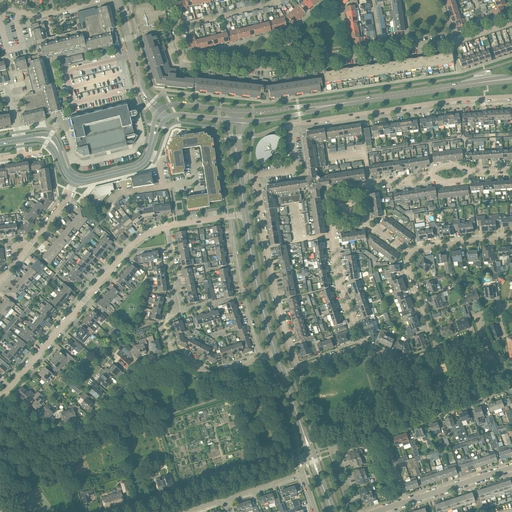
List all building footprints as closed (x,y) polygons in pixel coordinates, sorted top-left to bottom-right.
[(138,24),(139,27),(139,28),(139,29),(140,32),(140,33),(141,34),(150,32),(151,32),(157,30),(155,24),(155,22),(159,21),(159,19),(166,17),(166,15),(164,9),(164,6),(158,8),(154,9),(153,6),(148,3),(148,2),(149,1),(148,0),(147,0),(146,1),(135,3),(132,8),(136,24),(138,24)] [(309,9),(313,5),(307,0),(304,0),(302,2),(309,9)] [(356,0),(355,0),(350,3),(350,6),(345,7),(346,12),(355,11),(355,8),(356,8),(355,5),(358,5),(356,0)] [(174,3),(177,14),(182,13),(180,2),(174,3)] [(300,3),(298,5),(305,13),(305,12),(309,9),(302,2),(300,4),(300,3)] [(41,57),(85,46),(86,52),(89,51),(92,53),(119,46),(116,32),(114,32),(113,28),(114,28),(109,6),(108,6),(107,7),(106,5),(102,6),(103,8),(100,8),(100,7),(77,13),(80,25),(77,26),(78,30),(76,31),(75,28),(70,30),(71,32),(47,38),(43,23),(41,23),(41,25),(39,25),(38,23),(30,25),(30,26),(31,27),(30,28),(31,31),(34,42),(35,42),(38,54),(37,55),(37,56),(36,56),(35,56),(30,58),(30,57),(29,57),(28,57),(27,57),(27,59),(25,59),(24,57),(13,60),(16,72),(21,71),(22,73),(27,72),(33,92),(28,93),(28,96),(23,97),(27,113),(21,114),(24,125),(46,120),(44,115),(60,111),(54,84),(52,84),(51,85),(49,85),(48,85),(41,57)] [(301,17),(305,13),(298,5),(294,9),(301,17)] [(492,9),(494,14),(504,11),(503,6),(496,8),(495,8),(492,9)] [(294,9),(290,12),(297,21),(301,17),(294,9)] [(449,12),(450,17),(459,14),(458,12),(459,11),(458,9),(449,12)] [(506,16),(504,11),(494,14),(496,19),(506,16)] [(297,21),(290,12),(286,16),(290,21),(293,24),(297,21)] [(459,14),(450,17),(452,22),(462,19),(461,19),(461,17),(460,17),(459,14)] [(279,18),(281,29),(287,28),(284,17),(279,18)] [(454,22),(456,27),(467,23),(465,18),(461,19),(462,19),(452,22),(454,22)] [(276,31),(274,20),(268,21),(271,31),(270,31),(271,32),(276,31)] [(262,21),(257,22),(258,24),(260,34),(265,32),(263,23),(262,21)] [(468,28),(467,23),(456,27),(458,32),(468,28)] [(237,29),(232,30),(234,41),(240,40),(239,39),(237,29)] [(193,87),(194,80),(184,79),(184,80),(175,79),(176,70),(169,69),(163,51),(165,51),(164,45),(154,48),(152,41),(156,39),(154,34),(150,35),(142,38),(145,48),(144,48),(154,80),(152,80),(154,87),(164,88),(165,86),(186,89),(186,88),(193,88),(193,87)] [(186,50),(191,48),(189,38),(183,39),(186,50)] [(503,40),(507,53),(508,55),(509,55),(509,54),(510,54),(510,53),(511,51),(511,48),(510,43),(508,38),(506,39),(508,44),(504,45),(503,40)] [(507,53),(503,40),(500,41),(502,46),(499,47),(497,42),(502,57),(503,57),(503,56),(504,56),(504,54),(507,53)] [(502,57),(497,42),(495,43),(496,47),(493,49),(495,54),(496,59),(498,58),(497,58),(499,58),(498,56),(501,55),(502,57)] [(484,46),(481,47),(486,62),(486,60),(489,59),(489,61),(491,60),(491,61),(492,60),(491,59),(489,50),(485,51),(484,46)] [(486,62),(481,47),(483,52),(479,53),(478,48),(475,49),(481,64),(480,62),(483,61),(484,63),(485,62),(485,63),(486,62)] [(470,51),(471,56),(475,66),(474,64),(478,63),(478,64),(479,64),(479,65),(481,64),(475,49),(477,54),(474,55),(472,50),(470,51)] [(474,66),(475,66),(471,56),(468,57),(466,52),(464,53),(466,58),(469,68),(469,66),(472,65),(472,66),(474,66)] [(443,54),(441,54),(443,68),(454,66),(452,53),(449,53),(448,54),(447,54),(447,53),(445,53),(445,54),(444,54),(443,54)] [(430,56),(432,69),(443,68),(441,54),(438,55),(436,56),(436,54),(434,54),(435,56),(433,56),(433,55),(430,56)] [(468,68),(469,68),(466,58),(462,59),(461,54),(458,55),(460,60),(463,68),(466,67),(467,68),(468,68)] [(77,56),(63,60),(64,66),(83,61),(82,58),(82,55),(81,55),(77,56)] [(432,69),(430,56),(428,56),(427,57),(426,57),(425,56),(424,56),(424,57),(423,58),(422,57),(419,57),(421,71),(423,71),(423,74),(424,73),(425,74),(425,76),(428,75),(427,70),(432,69)] [(421,74),(420,71),(421,71),(419,57),(417,58),(416,59),(415,59),(415,57),(413,58),(413,59),(412,59),(411,59),(409,59),(411,73),(416,72),(417,77),(419,77),(419,75),(419,74),(421,74)] [(411,73),(409,59),(406,59),(406,60),(404,60),(404,59),(402,59),(403,61),(401,61),(401,60),(398,61),(400,74),(411,73)] [(400,74),(398,61),(396,61),(395,62),(394,62),(393,61),(392,61),(392,62),(391,62),(390,62),(387,62),(389,76),(400,74)] [(379,64),(377,64),(379,78),(389,76),(387,62),(385,63),(384,63),(383,64),(383,62),(381,62),(381,64),(380,64),(379,64)] [(366,66),(368,79),(379,78),(377,64),(374,64),(374,65),(372,65),(372,64),(370,64),(370,66),(369,66),(368,65),(366,66)] [(355,67),(357,81),(358,80),(359,83),(360,83),(361,83),(361,85),(363,85),(363,80),(368,79),(366,66),(364,66),(363,67),(362,67),(361,65),(360,66),(360,67),(359,67),(358,67),(355,67)] [(357,81),(355,67),(353,68),(352,68),(351,69),(351,67),(349,67),(349,69),(348,69),(347,68),(345,69),(347,82),(352,81),(353,87),(355,86),(355,84),(357,83),(356,81),(357,81)] [(347,82),(345,69),(342,69),(342,70),(340,70),(340,69),(338,69),(339,70),(337,71),(336,70),(334,70),(336,84),(347,82)] [(336,84),(334,70),(331,71),(331,72),(330,72),(329,70),(328,71),(328,72),(327,72),(326,72),(323,72),(325,85),(336,84)] [(194,80),(193,87),(195,87),(195,92),(198,92),(199,90),(206,91),(206,93),(213,94),(213,92),(221,93),(220,94),(227,95),(227,93),(235,94),(235,96),(241,97),(242,95),(249,96),(249,98),(256,98),(256,97),(260,97),(260,93),(269,94),(269,98),(274,97),(274,99),(280,98),(280,96),(288,95),(288,97),(295,96),(294,94),(302,93),(302,95),(309,94),(309,92),(316,91),(317,92),(320,92),(319,87),(322,86),(321,79),(318,79),(317,72),(314,73),(315,80),(307,81),(306,74),(299,75),(301,82),(293,83),(292,76),(285,77),(286,84),(278,85),(277,78),(271,79),(272,86),(268,87),(267,82),(262,82),(261,86),(257,86),(258,79),(251,78),(252,78),(251,85),(242,84),(243,77),(237,76),(237,84),(228,83),(229,76),(229,75),(223,75),(222,82),(214,81),(215,74),(208,73),(209,73),(208,80),(199,79),(200,72),(197,72),(196,79),(194,79),(194,80)] [(127,107),(127,105),(70,119),(72,128),(70,128),(70,129),(69,129),(69,130),(69,131),(70,131),(71,131),(73,131),(77,148),(75,152),(84,157),(132,145),(137,136),(134,134),(130,118),(135,116),(136,116),(136,115),(137,115),(137,114),(137,113),(136,113),(136,112),(135,112),(135,111),(134,111),(133,111),(131,112),(130,109),(128,110),(127,108),(127,107)] [(11,126),(9,115),(0,116),(0,127),(3,127),(4,129),(6,129),(6,126),(11,126)] [(372,146),(369,128),(364,129),(366,147),(372,146)] [(325,129),(307,132),(308,135),(311,138),(309,140),(306,137),(303,138),(307,170),(308,169),(318,168),(326,167),(322,141),(327,140),(325,129)] [(204,135),(203,133),(174,137),(174,139),(172,139),(172,141),(170,143),(169,143),(169,146),(168,146),(172,175),(183,173),(184,174),(185,174),(184,170),(183,170),(180,148),(201,145),(209,195),(189,198),(188,197),(184,197),(185,199),(186,198),(187,210),(206,207),(206,205),(209,205),(209,203),(221,201),(216,168),(215,168),(213,158),(215,158),(212,139),(210,139),(210,137),(208,137),(207,136),(206,134),(204,135)] [(274,137),(273,137),(271,137),(270,137),(269,138),(267,138),(266,139),(265,139),(264,140),(263,141),(262,142),(261,143),(260,144),(259,145),(259,146),(258,147),(258,149),(257,150),(257,151),(257,153),(257,154),(257,155),(258,157),(258,158),(258,159),(259,160),(260,161),(260,163),(261,164),(271,155),(270,155),(270,154),(270,153),(270,152),(270,151),(271,150),(272,150),(273,150),(274,150),(279,139),(278,138),(277,138),(276,137),(274,137)] [(36,162),(37,169),(37,170),(44,169),(43,161),(41,161),(40,159),(38,159),(39,161),(36,162)] [(21,175),(21,178),(27,177),(26,174),(29,173),(29,171),(28,163),(28,162),(23,163),(23,160),(20,161),(20,163),(16,164),(18,175),(21,175)] [(32,162),(28,163),(29,171),(37,169),(36,162),(34,162),(34,160),(32,160),(32,162)] [(6,171),(7,177),(10,176),(10,180),(15,179),(15,176),(18,175),(16,164),(12,165),(12,162),(9,162),(9,165),(5,166),(5,168),(6,171)] [(330,185),(329,176),(321,177),(317,182),(315,181),(319,176),(318,168),(308,169),(309,176),(306,181),(299,182),(300,191),(308,190),(312,185),(314,187),(310,191),(311,199),(320,198),(319,191),(323,186),(330,185)] [(51,172),(49,173),(48,169),(44,169),(37,170),(37,174),(34,174),(35,179),(38,179),(39,183),(50,182),(49,176),(52,176),(51,172)] [(364,170),(352,172),(354,182),(358,182),(358,181),(362,180),(362,181),(366,181),(364,170)] [(352,172),(340,173),(342,184),(346,184),(346,183),(350,182),(350,183),(354,182),(352,172)] [(150,174),(150,173),(131,178),(134,188),(153,185),(150,174)] [(340,173),(328,175),(329,176),(330,185),(330,186),(334,185),(338,184),(338,185),(342,184),(340,173)] [(302,201),(300,191),(299,182),(299,181),(267,186),(268,189),(271,192),(270,194),(267,191),(263,192),(266,210),(277,209),(276,204),(275,196),(278,196),(279,204),(281,205),(300,202),(302,201)] [(53,184),(50,184),(50,182),(39,183),(39,185),(36,185),(37,190),(40,190),(40,193),(43,193),(51,192),(51,191),(51,187),(54,187),(53,184)] [(114,190),(112,183),(103,185),(103,186),(103,185),(104,186),(101,188),(99,186),(94,188),(85,198),(97,207),(108,194),(109,195),(111,193),(110,191),(114,190)] [(408,207),(411,206),(410,199),(419,198),(417,188),(414,188),(414,191),(409,192),(408,189),(402,190),(403,193),(397,193),(397,191),(393,191),(395,201),(403,200),(404,204),(407,203),(408,207)] [(43,193),(44,199),(52,201),(51,192),(43,193)] [(128,196),(124,200),(122,201),(125,205),(126,204),(126,202),(130,199),(128,196)] [(123,207),(125,205),(122,201),(124,200),(122,197),(121,197),(117,202),(120,207),(122,205),(123,207)] [(312,211),(323,210),(323,206),(321,206),(321,202),(322,202),(321,198),(320,198),(311,199),(312,211)] [(40,204),(47,208),(52,201),(44,199),(40,204)] [(31,204),(40,211),(43,208),(45,210),(47,208),(40,204),(38,202),(36,205),(32,202),(31,204)] [(33,208),(31,211),(38,216),(40,214),(39,214),(40,211),(31,204),(30,205),(33,208)] [(79,214),(77,216),(84,223),(90,216),(84,211),(80,207),(76,212),(79,214)] [(149,220),(148,210),(140,211),(144,219),(147,219),(148,220),(149,220)] [(314,223),(325,222),(324,217),(323,218),(323,214),(324,214),(323,210),(312,211),(314,223)] [(38,216),(31,211),(29,214),(25,211),(24,213),(34,220),(36,217),(37,218),(38,216)] [(144,219),(140,211),(136,215),(135,213),(132,214),(140,224),(141,224),(141,221),(144,219)] [(34,220),(24,213),(23,214),(26,217),(24,220),(26,222),(33,227),(34,225),(32,223),(34,220)] [(73,220),(81,227),(84,223),(77,216),(74,214),(73,216),(75,218),(73,220)] [(128,218),(130,220),(133,224),(135,226),(137,224),(138,225),(140,225),(140,224),(132,214),(128,218)] [(130,220),(128,218),(126,215),(121,218),(123,221),(130,229),(131,228),(131,226),(133,224),(130,220)] [(489,231),(488,221),(485,221),(485,216),(476,217),(477,219),(477,224),(482,224),(482,232),(489,231)] [(499,223),(498,216),(492,216),(492,221),(488,221),(489,231),(496,231),(495,223),(499,223)] [(498,216),(499,223),(499,225),(503,225),(503,227),(509,227),(508,218),(504,218),(504,216),(498,216)] [(116,220),(118,223),(125,231),(127,229),(129,230),(130,229),(123,221),(121,218),(120,219),(119,218),(116,220)] [(389,230),(394,222),(390,218),(388,220),(386,218),(383,222),(381,224),(389,230)] [(465,224),(465,225),(466,233),(474,232),(473,226),(476,226),(474,218),(469,219),(470,223),(465,224)] [(67,222),(77,231),(81,227),(73,220),(71,223),(69,220),(67,222)] [(466,233),(465,225),(465,224),(460,225),(460,221),(455,221),(455,222),(456,228),(456,231),(457,231),(456,231),(456,229),(459,229),(460,234),(466,233)] [(27,234),(33,227),(26,222),(23,227),(27,234)] [(74,235),(77,231),(67,222),(65,224),(68,226),(66,229),(74,235)] [(316,235),(327,233),(326,229),(325,230),(324,226),(326,225),(325,222),(314,223),(316,235)] [(393,233),(399,225),(394,222),(389,230),(393,233)] [(435,225),(434,222),(428,223),(429,230),(426,230),(427,239),(434,238),(433,234),(436,233),(436,231),(435,225)] [(449,226),(445,227),(447,236),(454,235),(453,229),(456,228),(455,222),(449,223),(449,226)] [(122,233),(125,231),(118,223),(114,227),(115,228),(121,236),(122,235),(122,233)] [(435,225),(436,231),(439,230),(440,237),(447,236),(445,227),(445,223),(435,225)] [(398,237),(404,229),(399,225),(393,233),(398,237)] [(18,235),(27,234),(23,227),(17,227),(18,235)] [(420,240),(427,239),(426,230),(422,231),(421,227),(415,228),(417,236),(419,236),(420,240)] [(121,236),(115,228),(111,231),(116,238),(118,236),(119,236),(121,236)] [(70,239),(74,235),(66,229),(64,231),(62,229),(60,230),(70,239)] [(409,232),(404,229),(398,237),(403,240),(409,232)] [(67,243),(70,239),(60,230),(58,232),(61,235),(59,237),(67,243)] [(414,236),(409,232),(403,240),(408,244),(414,236)] [(102,241),(112,250),(114,248),(111,245),(113,242),(110,240),(112,238),(106,233),(104,236),(103,235),(100,239),(102,241)] [(375,249),(381,241),(373,235),(368,241),(371,243),(370,245),(375,249)] [(63,248),(67,243),(59,237),(57,239),(55,237),(53,239),(63,248)] [(60,252),(63,248),(53,239),(51,241),(54,243),(52,245),(60,252)] [(112,250),(102,241),(98,245),(105,251),(107,249),(111,252),(112,250)] [(385,245),(381,241),(375,249),(380,252),(385,245)] [(46,247),(56,256),(60,252),(52,245),(50,247),(47,245),(46,247)] [(105,251),(98,245),(95,250),(105,258),(107,256),(103,253),(105,251)] [(390,248),(385,245),(380,252),(384,256),(390,248)] [(45,253),(53,260),(56,256),(46,247),(44,249),(47,251),(45,253)] [(89,252),(91,254),(95,257),(98,260),(100,258),(103,260),(105,258),(95,250),(92,247),(89,252)] [(510,252),(510,247),(498,248),(499,257),(509,256),(508,252),(510,252)] [(395,252),(390,248),(384,256),(389,259),(395,252)] [(493,263),(492,248),(484,249),(484,261),(488,260),(488,264),(493,263)] [(86,257),(95,264),(96,262),(93,260),(95,257),(91,254),(89,252),(88,251),(88,252),(85,256),(86,257)] [(152,252),(152,253),(153,260),(157,259),(157,261),(162,260),(161,254),(158,254),(157,251),(152,252)] [(462,259),(460,251),(452,252),(454,263),(457,262),(458,268),(466,267),(465,259),(462,259)] [(477,266),(478,267),(481,267),(481,254),(477,254),(477,251),(468,251),(468,262),(477,262),(477,266)] [(400,255),(395,252),(389,259),(394,263),(400,255)] [(49,264),(53,260),(45,253),(43,256),(40,253),(39,255),(49,264)] [(147,262),(146,254),(140,255),(141,257),(138,257),(135,258),(133,260),(139,265),(144,264),(144,262),(147,262)] [(441,256),(441,254),(436,255),(438,264),(444,263),(446,274),(450,274),(452,273),(451,267),(450,262),(448,262),(446,255),(441,256)] [(435,264),(433,255),(433,257),(431,258),(431,257),(424,258),(424,257),(424,258),(423,258),(418,265),(418,266),(417,266),(418,266),(418,267),(425,272),(426,272),(426,273),(433,264),(435,264)] [(85,256),(81,260),(88,266),(90,264),(93,266),(95,264),(86,257),(85,256)] [(36,262),(34,264),(42,270),(45,266),(35,257),(33,259),(36,262)] [(501,267),(497,267),(497,272),(501,272),(507,271),(509,267),(511,259),(508,258),(505,266),(501,267)] [(88,266),(81,260),(77,264),(81,268),(87,273),(89,271),(86,268),(88,266)] [(74,269),(80,274),(82,272),(86,275),(87,273),(81,268),(77,264),(74,261),(72,264),(75,267),(74,269)] [(38,275),(42,270),(34,264),(32,266),(29,264),(28,266),(38,275)] [(130,267),(128,269),(137,277),(141,280),(143,278),(140,276),(136,272),(137,270),(139,272),(141,269),(135,264),(131,268),(130,267)] [(388,279),(393,278),(395,277),(394,273),(400,272),(399,265),(389,266),(390,270),(386,271),(387,280),(388,279)] [(26,268),(29,270),(27,272),(27,273),(34,279),(37,281),(41,277),(38,275),(28,266),(26,268)] [(157,271),(157,275),(164,274),(165,274),(164,268),(161,269),(161,266),(154,267),(154,270),(154,272),(157,271)] [(183,276),(196,273),(195,269),(200,268),(200,266),(183,270),(183,273),(182,273),(183,276)] [(216,277),(227,274),(227,271),(228,271),(227,268),(218,270),(219,274),(215,275),(216,277)] [(80,274),(74,269),(70,273),(75,277),(80,282),(82,279),(78,277),(80,274)] [(137,277),(128,269),(124,274),(130,279),(132,276),(135,279),(137,277)] [(23,276),(31,283),(34,279),(27,273),(27,272),(24,270),(23,272),(25,274),(23,276)] [(75,277),(70,273),(66,277),(65,276),(63,278),(68,283),(70,281),(73,283),(75,281),(78,284),(80,282),(75,277)] [(184,278),(185,281),(197,279),(197,278),(205,277),(205,275),(202,275),(196,276),(196,273),(183,276),(183,278),(184,278)] [(124,274),(121,278),(133,289),(134,288),(133,287),(134,287),(128,281),(130,279),(124,274)] [(27,287),(31,283),(23,276),(21,279),(19,276),(17,278),(27,287)] [(393,284),(394,288),(404,284),(402,279),(396,281),(395,277),(393,278),(388,279),(390,285),(393,284)] [(24,291),(27,287),(17,278),(16,280),(18,282),(16,285),(22,289),(24,291)] [(120,285),(118,287),(122,291),(124,288),(123,287),(125,285),(132,291),(133,289),(121,278),(117,283),(120,285)] [(197,279),(185,281),(186,284),(184,285),(185,287),(194,285),(193,281),(197,281),(197,279)] [(217,282),(218,288),(230,286),(229,282),(230,282),(230,280),(221,281),(217,282)] [(351,287),(352,290),(361,287),(359,281),(352,284),(353,286),(351,287)] [(435,286),(434,281),(427,284),(428,289),(427,289),(429,294),(441,290),(439,284),(435,286)] [(64,288),(62,290),(69,297),(71,295),(70,293),(72,291),(63,283),(61,285),(64,288)] [(395,298),(397,297),(401,296),(400,292),(406,290),(404,284),(394,288),(396,291),(393,292),(395,298)] [(496,292),(495,284),(489,285),(490,288),(484,289),(486,300),(494,299),(493,293),(496,292)] [(20,295),(24,291),(22,289),(16,285),(14,287),(12,285),(10,287),(13,289),(20,295)] [(119,293),(122,291),(118,287),(116,285),(113,288),(113,287),(109,292),(118,299),(119,301),(121,298),(117,294),(119,292),(119,293)] [(165,286),(154,287),(154,290),(158,289),(159,294),(165,294),(166,291),(165,286)] [(356,295),(363,293),(361,287),(352,290),(353,293),(355,292),(356,295)] [(15,302),(20,295),(13,289),(11,291),(8,289),(5,293),(15,302)] [(322,292),(324,298),(334,295),(333,291),(330,292),(329,289),(322,292)] [(463,298),(466,306),(468,312),(472,311),(470,305),(469,303),(472,302),(472,301),(473,300),(474,301),(476,300),(476,299),(478,298),(475,289),(471,291),(472,294),(466,296),(466,297),(463,298)] [(66,301),(69,297),(62,290),(59,293),(55,290),(53,292),(57,295),(58,294),(66,301)] [(187,296),(187,298),(196,296),(195,292),(197,292),(197,293),(200,293),(199,290),(187,292),(188,295),(187,296)] [(233,293),(232,291),(223,293),(224,296),(220,297),(220,299),(232,297),(231,293),(233,293)] [(109,292),(105,296),(111,301),(114,298),(117,301),(118,299),(109,292)] [(363,293),(356,295),(357,298),(355,299),(356,302),(365,298),(363,293)] [(446,301),(443,293),(431,297),(433,302),(430,303),(431,306),(433,305),(434,306),(433,306),(434,307),(436,310),(448,306),(446,301)] [(55,299),(62,305),(66,301),(58,294),(57,295),(55,299)] [(147,300),(162,303),(163,298),(164,298),(165,294),(159,294),(159,297),(156,296),(155,299),(146,297),(146,299),(147,300)] [(334,295),(324,298),(326,304),(334,301),(332,298),(335,297),(334,295)] [(399,304),(400,307),(412,303),(410,298),(404,300),(403,295),(401,296),(397,297),(399,304)] [(4,302),(11,309),(15,304),(4,296),(3,297),(6,300),(4,302)] [(101,300),(107,305),(111,308),(114,310),(112,306),(109,304),(111,301),(105,296),(102,300),(101,300)] [(288,301),(290,306),(298,303),(297,300),(300,300),(299,297),(289,300),(290,301),(288,301)] [(360,306),(364,305),(367,304),(370,303),(369,300),(370,299),(370,297),(365,298),(356,302),(357,304),(359,304),(360,306)] [(62,305),(55,299),(53,301),(50,299),(48,301),(57,308),(59,306),(61,307),(62,305)] [(104,307),(107,305),(101,300),(97,304),(99,306),(98,308),(103,313),(106,309),(104,307)] [(153,307),(156,308),(161,309),(162,303),(147,300),(146,302),(154,304),(153,307)] [(326,304),(328,309),(338,306),(337,303),(334,304),(334,301),(326,304)] [(0,306),(8,313),(11,309),(4,302),(2,304),(0,303),(0,306)] [(44,308),(52,314),(55,310),(48,303),(45,306),(44,308)] [(401,310),(403,316),(411,314),(409,314),(408,309),(413,307),(412,303),(400,307),(401,310)] [(360,313),(369,310),(367,304),(364,305),(360,306),(361,309),(359,310),(360,313)] [(48,318),(52,314),(44,308),(45,306),(43,305),(41,307),(43,309),(40,312),(42,313),(48,318)] [(328,309),(330,315),(338,313),(336,310),(339,309),(338,306),(328,309)] [(236,307),(227,309),(229,313),(225,314),(225,316),(237,313),(236,309),(237,309),(236,307)] [(304,307),(290,311),(291,316),(303,313),(302,309),(304,308),(304,307)] [(212,311),(213,315),(214,320),(217,319),(218,323),(221,322),(218,311),(214,312),(214,310),(212,311)] [(369,310),(360,313),(361,316),(363,315),(364,318),(371,316),(369,310)] [(92,311),(87,317),(94,323),(97,319),(101,323),(106,318),(100,314),(98,316),(92,311)] [(159,314),(150,312),(148,320),(146,320),(144,321),(145,324),(153,322),(154,322),(154,319),(159,320),(160,315),(159,314)] [(42,313),(40,316),(39,317),(46,324),(50,319),(48,318),(42,313)] [(291,316),(293,321),(304,317),(303,315),(303,313),(291,316)] [(35,321),(43,328),(46,324),(39,317),(40,316),(38,314),(36,317),(38,318),(35,321)] [(202,316),(201,314),(198,315),(199,316),(193,318),(196,328),(198,329),(201,328),(200,324),(203,323),(202,316)] [(211,328),(210,325),(207,314),(203,315),(203,314),(201,314),(202,316),(203,323),(204,326),(208,325),(209,328),(211,328)] [(411,314),(403,316),(401,317),(404,323),(408,322),(409,325),(418,321),(416,316),(410,318),(409,315),(411,314)] [(94,323),(87,317),(83,322),(89,327),(86,330),(91,335),(96,329),(92,326),(94,323)] [(304,317),(293,321),(293,322),(294,322),(295,325),(304,323),(303,320),(306,319),(305,317),(304,317)] [(342,317),(332,321),(334,326),(343,323),(342,320),(343,320),(342,317)] [(365,330),(374,327),(377,326),(374,317),(366,319),(366,320),(367,319),(368,322),(363,324),(365,330)] [(240,318),(231,320),(232,324),(228,325),(229,327),(240,323),(239,320),(240,320),(240,318)] [(470,328),(467,318),(456,321),(460,331),(470,328)] [(39,332),(43,328),(35,321),(33,324),(32,325),(39,332)] [(406,329),(408,335),(414,333),(419,332),(418,331),(416,332),(415,329),(420,327),(418,321),(409,325),(410,328),(406,329)] [(33,324),(31,323),(29,325),(31,326),(28,329),(28,330),(34,335),(36,336),(39,332),(32,325),(33,324)] [(501,337),(497,324),(489,327),(493,339),(501,337)] [(174,335),(181,333),(185,332),(184,328),(188,327),(187,325),(175,328),(176,331),(173,332),(174,335)] [(454,335),(450,325),(440,329),(443,337),(449,334),(450,336),(454,335)] [(23,332),(31,339),(34,335),(28,330),(28,329),(27,328),(25,326),(22,329),(24,331),(23,332)] [(91,335),(86,330),(82,327),(78,331),(77,330),(75,333),(76,334),(75,335),(76,336),(75,337),(80,341),(83,343),(91,335)] [(297,330),(298,335),(307,333),(306,330),(309,329),(308,327),(297,330)] [(374,327),(365,330),(367,337),(371,336),(372,338),(371,338),(373,339),(374,338),(377,339),(376,341),(378,337),(380,332),(378,331),(375,332),(374,327)] [(245,328),(238,330),(241,338),(248,336),(247,334),(249,333),(248,332),(246,332),(245,328)] [(27,343),(31,339),(23,332),(24,331),(22,329),(20,332),(18,335),(27,343)] [(379,342),(385,345),(389,337),(385,335),(387,332),(381,329),(380,332),(378,337),(381,338),(379,342)] [(349,335),(347,331),(340,334),(341,336),(337,338),(339,344),(349,341),(347,335),(348,334),(348,335),(349,335)] [(183,339),(181,333),(174,335),(177,344),(183,339)] [(427,346),(423,334),(414,337),(416,343),(416,344),(417,349),(427,346)] [(324,342),(327,350),(334,347),(333,345),(335,344),(333,335),(326,338),(328,341),(324,342)] [(152,336),(145,338),(147,345),(149,351),(152,350),(153,353),(161,351),(157,341),(154,342),(152,336)] [(241,338),(242,342),(243,346),(250,344),(249,339),(251,339),(250,337),(248,337),(248,336),(241,338)] [(389,337),(385,345),(391,348),(393,344),(396,345),(398,341),(399,338),(394,336),(393,339),(389,337)] [(18,342),(16,344),(23,350),(25,349),(24,347),(26,344),(17,337),(15,339),(18,342)] [(189,346),(192,348),(197,338),(196,337),(194,340),(190,339),(188,341),(185,348),(187,349),(189,346)] [(147,345),(145,338),(138,341),(139,344),(135,346),(140,354),(141,356),(141,355),(146,354),(144,346),(147,345)] [(194,351),(196,352),(200,344),(197,342),(199,339),(197,338),(192,348),(195,350),(194,351)] [(183,339),(177,344),(185,348),(188,341),(183,339)] [(75,345),(69,340),(63,346),(71,353),(74,349),(76,351),(78,349),(80,351),(83,347),(76,341),(75,341),(77,343),(75,345)] [(236,340),(234,341),(238,352),(241,351),(242,354),(245,353),(243,346),(242,342),(238,344),(236,340)] [(327,350),(324,342),(320,343),(319,340),(314,342),(317,350),(319,349),(320,352),(327,350)] [(238,352),(234,341),(232,341),(234,345),(230,346),(233,355),(235,354),(235,353),(238,352)] [(401,342),(398,341),(396,345),(395,347),(400,350),(401,349),(402,348),(404,354),(410,351),(407,343),(401,345),(400,345),(401,342)] [(200,344),(196,352),(198,353),(199,352),(202,353),(207,343),(206,342),(204,346),(200,344)] [(209,344),(207,343),(202,353),(205,355),(203,358),(205,359),(209,352),(210,349),(207,347),(209,344)] [(302,354),(303,356),(312,353),(311,348),(308,349),(306,343),(298,346),(301,354),(302,354)] [(16,344),(13,347),(12,348),(20,355),(23,350),(16,344)] [(219,350),(220,353),(223,360),(225,360),(224,357),(227,356),(224,344),(222,345),(223,349),(219,350)] [(233,355),(230,346),(227,348),(225,344),(224,344),(227,356),(230,355),(231,356),(233,355)] [(251,346),(250,344),(243,346),(245,353),(252,351),(252,348),(254,347),(253,346),(251,346)] [(9,352),(16,359),(20,355),(12,348),(13,347),(11,345),(9,348),(11,349),(9,352)] [(121,351),(127,355),(130,358),(131,358),(129,357),(131,354),(137,360),(141,356),(140,354),(135,346),(132,349),(126,345),(121,351)] [(127,355),(121,351),(120,350),(116,354),(121,358),(118,361),(126,368),(130,362),(125,358),(127,355)] [(16,359),(9,352),(7,355),(4,352),(2,355),(11,362),(13,359),(15,361),(16,359)] [(54,357),(63,365),(68,359),(71,362),(74,359),(67,354),(65,357),(59,352),(54,357)] [(214,364),(214,355),(209,352),(205,359),(214,364)] [(214,355),(214,364),(223,360),(220,353),(214,355)] [(60,375),(61,375),(62,373),(59,370),(63,365),(54,357),(50,362),(56,368),(53,371),(60,376),(60,375)] [(0,373),(1,375),(6,369),(7,370),(10,367),(1,359),(0,359),(0,373)] [(106,368),(104,370),(108,374),(110,372),(117,378),(122,372),(114,366),(116,364),(111,359),(107,363),(111,366),(108,370),(106,368)] [(52,374),(45,368),(40,374),(43,377),(41,379),(41,380),(45,382),(48,385),(52,380),(49,378),(52,374)] [(108,374),(104,370),(102,369),(98,374),(101,376),(97,380),(106,388),(111,382),(105,377),(108,374)] [(92,389),(89,392),(93,396),(97,399),(102,393),(97,389),(99,386),(96,383),(93,381),(89,386),(92,389)] [(28,393),(22,388),(16,394),(23,400),(25,398),(28,400),(33,394),(29,391),(28,393)] [(43,396),(38,392),(32,398),(35,401),(31,405),(37,410),(44,402),(40,399),(43,396)] [(90,398),(84,393),(80,398),(84,400),(80,404),(88,411),(93,404),(88,400),(90,398)] [(505,411),(506,411),(509,410),(508,405),(504,407),(502,400),(495,402),(498,410),(501,409),(502,412),(505,411)] [(498,410),(495,402),(488,405),(491,412),(492,415),(495,414),(494,411),(498,410)] [(53,409),(46,404),(43,408),(45,411),(41,415),(48,420),(53,413),(51,411),(53,409)] [(67,411),(70,420),(76,418),(74,411),(75,410),(78,413),(81,410),(75,405),(69,407),(70,410),(67,411)] [(485,418),(481,407),(475,409),(475,410),(473,410),(478,426),(484,424),(482,419),(485,418)] [(64,422),(70,420),(67,411),(64,412),(63,409),(57,411),(55,418),(59,419),(60,415),(61,415),(64,422)] [(473,423),(471,418),(469,419),(469,416),(470,415),(470,413),(470,411),(467,412),(460,415),(462,422),(466,420),(468,425),(473,423)] [(498,430),(504,428),(503,425),(498,427),(496,423),(495,423),(492,416),(489,417),(489,418),(494,432),(498,430)] [(449,430),(454,431),(456,430),(452,417),(445,420),(446,421),(442,422),(443,425),(447,424),(449,430)] [(489,418),(485,419),(490,433),(493,432),(494,432),(489,418)] [(441,433),(438,422),(430,425),(431,428),(427,429),(429,433),(437,430),(438,434),(441,433)] [(504,428),(498,430),(500,436),(508,433),(507,432),(506,427),(505,428),(506,428),(504,428)] [(425,435),(422,428),(415,430),(416,433),(412,435),(414,439),(422,437),(423,441),(427,440),(429,445),(432,444),(430,436),(426,438),(425,435)] [(460,430),(460,429),(456,430),(454,431),(458,443),(464,441),(460,430)] [(493,432),(490,433),(491,437),(492,439),(493,443),(495,448),(497,448),(499,447),(496,439),(495,439),(493,432)] [(400,436),(402,443),(406,442),(407,445),(410,444),(406,433),(400,436)] [(402,443),(400,436),(393,438),(397,448),(400,447),(399,445),(402,443)] [(499,447),(497,448),(501,460),(507,458),(506,456),(504,447),(503,446),(499,447)] [(362,454),(361,450),(358,451),(358,450),(349,453),(349,454),(347,455),(348,458),(349,462),(363,457),(362,454)] [(488,454),(488,453),(486,454),(485,452),(482,453),(484,458),(486,465),(491,463),(489,456),(488,454)] [(488,454),(489,456),(491,463),(497,461),(494,452),(488,454)] [(408,460),(406,455),(403,456),(404,458),(397,460),(398,464),(408,460)] [(477,456),(480,467),(486,465),(484,458),(481,459),(479,455),(477,456)] [(480,467),(477,456),(474,457),(471,458),(471,459),(474,468),(480,467)] [(365,464),(363,457),(349,462),(350,466),(353,465),(354,468),(357,467),(357,469),(362,467),(362,465),(365,464)] [(421,460),(420,457),(412,459),(415,469),(419,468),(417,462),(421,460)] [(465,461),(468,470),(474,468),(471,459),(468,460),(467,457),(464,458),(465,461)] [(468,470),(465,461),(458,463),(459,467),(461,466),(463,472),(468,470)] [(448,466),(451,476),(457,474),(455,468),(457,467),(456,464),(448,466)] [(440,480),(446,478),(442,468),(441,465),(436,467),(437,470),(440,480)] [(442,468),(446,478),(451,476),(448,466),(442,468)] [(353,475),(355,480),(368,475),(367,472),(366,473),(365,468),(356,471),(356,474),(353,475)] [(434,482),(440,480),(437,470),(431,472),(434,482)] [(434,482),(431,472),(425,474),(428,483),(434,482)] [(423,485),(428,483),(425,474),(420,476),(421,479),(423,485)] [(156,482),(160,493),(165,491),(164,488),(166,488),(173,485),(170,475),(162,478),(163,480),(161,481),(161,480),(161,481),(156,482)] [(369,478),(368,475),(355,480),(356,484),(359,483),(360,486),(369,483),(368,479),(369,478)] [(412,486),(410,479),(409,477),(406,479),(405,481),(404,481),(405,484),(407,490),(413,489),(412,486)] [(410,479),(413,489),(419,487),(417,480),(416,477),(410,479)] [(129,492),(126,481),(120,483),(123,493),(129,492)] [(505,481),(500,482),(504,493),(504,492),(505,495),(509,493),(505,481)] [(504,493),(500,482),(496,484),(496,485),(499,494),(504,493)] [(491,485),(494,496),(499,494),(496,485),(496,484),(491,485)] [(491,485),(486,487),(487,488),(490,499),(495,497),(494,496),(491,485)] [(287,488),(291,498),(297,496),(296,493),(294,486),(287,488)] [(361,498),(374,493),(373,490),(372,491),(371,486),(361,489),(362,492),(359,493),(361,498)] [(291,500),(291,498),(287,488),(281,491),(284,502),(291,500)] [(486,500),(490,499),(487,488),(482,490),(483,493),(486,500)] [(483,493),(482,490),(478,491),(480,497),(477,498),(478,501),(481,511),(489,509),(487,505),(483,507),(481,502),(486,500),(483,493)] [(87,491),(79,493),(83,504),(89,502),(87,496),(89,495),(87,491)] [(125,504),(121,492),(101,498),(105,510),(125,504)] [(463,496),(463,497),(466,505),(467,507),(471,505),(467,494),(467,492),(462,494),(463,496)] [(375,496),(374,493),(361,498),(362,501),(364,500),(363,501),(364,504),(365,504),(377,500),(375,496)] [(471,505),(475,503),(478,511),(479,511),(481,511),(478,501),(477,498),(474,499),(472,493),(467,494),(471,505)] [(265,496),(269,505),(275,503),(274,500),(273,498),(272,494),(265,496)] [(262,508),(269,505),(265,496),(259,498),(262,508)] [(258,511),(256,506),(252,507),(250,501),(243,503),(245,511),(247,511),(253,510),(253,511),(254,511),(255,511),(254,511),(258,511)] [(442,511),(439,502),(434,504),(435,507),(433,508),(434,511),(442,511)] [(439,504),(439,502),(442,511),(447,511),(445,505),(444,502),(439,504)] [(245,511),(243,503),(236,505),(239,511),(238,511),(245,511)]
